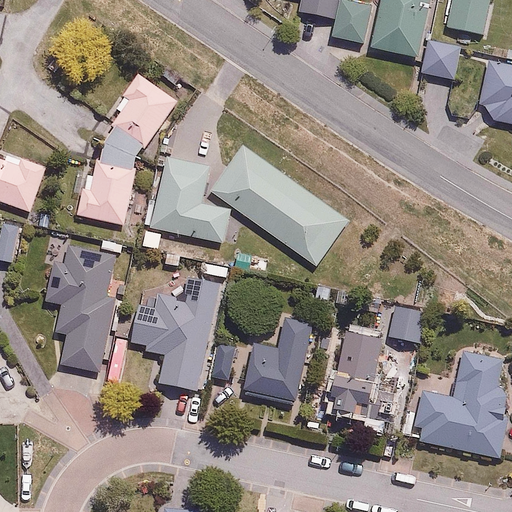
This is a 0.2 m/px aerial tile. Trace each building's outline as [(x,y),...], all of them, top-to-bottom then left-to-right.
[(297,0),(296,12),(333,19),(336,0),(297,0)] [(431,0),(384,0),(375,50),(421,59),(431,0)] [(489,0),(451,0),(446,26),(483,33),(489,0)] [(372,7),(341,2),(336,40),(366,44),(372,7)] [(462,46),(431,40),(424,75),(456,81),(462,46)] [(511,64),(489,60),(478,117),(511,123),(511,64)] [(140,72),(121,97),(97,147),(78,214),(124,227),(135,162),(181,103),(140,72)] [(350,222),(246,148),(214,192),(318,267),(350,222)] [(0,200),(32,212),(48,167),(5,152),(2,160),(0,159),(0,200)] [(201,200),(207,172),(166,163),(152,227),(224,243),(232,206),(201,200)] [(22,224),(0,222),(0,261),(19,263),(22,224)] [(165,233),(145,229),(142,247),(162,250),(165,233)] [(110,294),(117,258),(56,246),(45,298),(63,302),(56,335),(70,338),(64,365),(101,372),(117,296),(110,294)] [(202,394),(221,284),(191,279),(187,300),(169,297),(167,307),(138,302),(131,344),(147,347),(146,351),(165,354),(160,387),(202,394)] [(426,309),(391,305),(387,335),(423,338),(426,309)] [(257,340),(245,399),(298,410),(315,325),(284,319),(279,345),(257,340)] [(338,391),(336,411),(390,417),(393,383),(379,382),(384,333),(339,329),(333,391),(338,391)] [(237,343),(219,340),(211,382),(229,385),(237,343)] [(421,425),(418,440),(502,459),(510,423),(497,420),(505,386),(500,385),(506,359),(462,349),(452,395),(419,388),(411,423),(421,425)]
